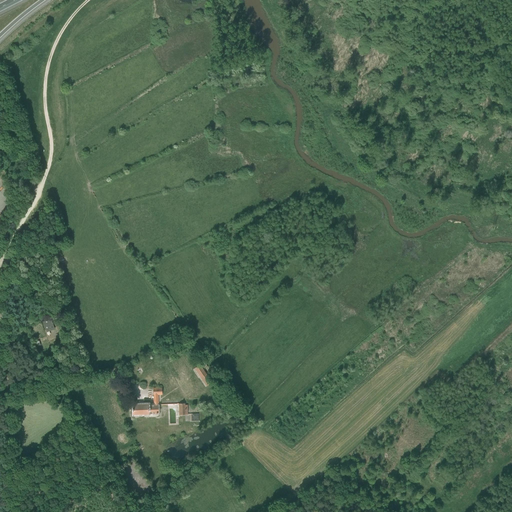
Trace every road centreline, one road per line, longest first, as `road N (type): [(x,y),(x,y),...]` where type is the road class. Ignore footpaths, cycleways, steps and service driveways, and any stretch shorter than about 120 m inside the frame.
road 1 (track): [(90,0),(51,54),(44,88),(48,162),(0,262)]
road 2 (track): [(272,511),(331,471),(389,511)]
